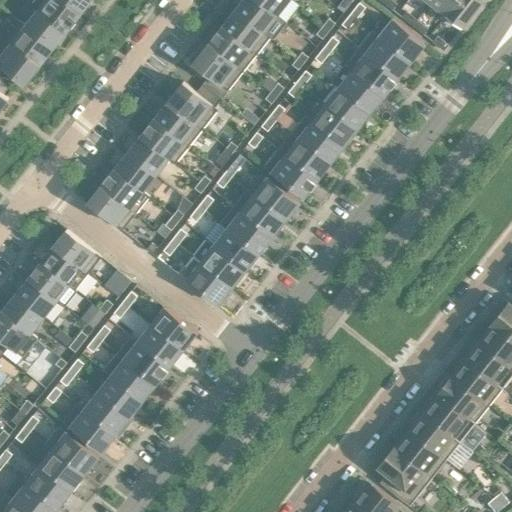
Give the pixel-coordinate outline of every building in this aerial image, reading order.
[(33,0),(31,3),(66,31),(80,13),(62,0),(33,0)] [(62,0),(80,13),(90,0),(62,0)] [(264,30),(277,14),(259,0),(241,0),(235,8),(270,36),(270,35),(264,30)] [(259,0),(277,14),(288,0),(259,0)] [(392,9),(396,3),(392,0),(381,0),(392,9)] [(456,0),(430,0),(429,2),(445,15),(456,0)] [(456,0),(445,15),(460,27),(481,0),(456,0)] [(356,18),(365,7),(359,2),(350,13),(356,18)] [(18,20),(53,47),(66,31),(31,3),(30,4),(37,9),(25,24),(19,19),(18,20)] [(255,54),(270,36),(235,8),(220,26),(255,54)] [(412,25),(417,19),(406,11),(401,16),(412,25)] [(347,29),(356,18),(350,13),(341,24),(347,29)] [(330,29),(335,22),(328,17),(323,24),(330,29)] [(424,43),(392,18),(379,34),(371,29),(410,60),(418,51),(422,47),(421,46),(424,43)] [(423,33),(428,28),(417,19),(412,25),(423,33)] [(4,38),(39,65),(53,47),(18,20),(4,38)] [(322,38),(330,29),(323,24),(316,33),(322,38)] [(220,26),(207,43),(242,71),(255,54),(220,26)] [(357,46),(397,77),(404,68),(405,68),(408,64),(408,63),(410,60),(371,29),(357,46)] [(443,49),(448,44),(437,35),(432,41),(443,49)] [(329,52),(338,41),(332,36),(323,47),(329,52)] [(0,65),(24,84),(39,65),(4,38),(0,42),(0,65)] [(208,75),(202,83),(221,98),(242,71),(207,43),(192,62),(208,75)] [(344,63),(383,94),(390,86),(391,87),(396,80),(395,79),(397,77),(357,46),(344,63)] [(321,63),(329,52),(323,47),(314,58),(321,63)] [(303,63),(308,56),(301,51),(296,57),(303,63)] [(298,69),(303,63),(296,57),(291,64),(298,69)] [(338,86),(370,111),(377,101),(378,102),(382,98),(381,97),(383,94),(344,63),(343,64),(351,70),(338,86)] [(302,86),(311,75),(305,70),(296,81),(302,86)] [(211,103),(183,80),(167,100),(202,128),(217,108),(211,103)] [(294,97),(302,86),(296,81),(288,92),(294,97)] [(276,97),(283,87),(277,82),(269,92),(276,97)] [(357,128),(355,126),(363,117),(364,118),(370,111),(338,86),(325,103),(357,128)] [(271,103),(276,97),(269,92),(264,98),(271,103)] [(188,145),(202,128),(167,100),(153,117),(188,145)] [(276,119),(284,108),(278,103),(269,115),(276,119)] [(325,103),(312,119),(304,113),(304,114),(343,145),(351,135),(352,136),(355,132),(354,131),(357,128),(325,103)] [(343,145),(304,114),(290,131),(329,162),(343,145)] [(267,131),(276,119),(269,115),(261,126),(267,131)] [(175,162),(188,145),(153,117),(140,135),(175,162)] [(254,147),(263,136),(256,131),(248,142),(254,147)] [(290,131),(276,148),(316,179),(324,169),(325,170),(328,166),(327,165),(329,162),(290,131)] [(174,163),(175,162),(140,135),(127,151),(155,174),(168,158),(174,163)] [(232,152),(237,146),(230,141),(225,147),(232,152)] [(227,158),(232,152),(225,147),(220,153),(227,158)] [(316,179),(276,148),(263,165),(302,197),(310,187),(311,188),(316,182),(315,181),(316,179)] [(143,190),(155,174),(127,151),(113,168),(148,196),(149,195),(143,190)] [(231,176),(240,165),(234,160),(225,171),(231,176)] [(100,184),(135,212),(148,196),(113,168),(100,184)] [(222,187),(231,176),(225,171),(216,182),(222,187)] [(205,186),(210,180),(204,174),(198,181),(205,186)] [(254,193),(246,187),(285,219),(293,209),(293,210),(297,205),(296,205),(299,201),(267,176),(254,193)] [(200,192),(205,186),(198,181),(194,187),(200,192)] [(122,229),(135,212),(100,184),(87,201),(122,229)] [(285,219),(246,187),(232,204),(272,236),(272,235),(270,234),(278,224),(280,225),(285,219)] [(204,210),(213,199),(207,194),(198,205),(204,210)] [(232,204),(219,222),(258,253),(266,243),(267,243),(270,239),(269,239),(272,236),(232,204)] [(196,221),(204,210),(198,205),(189,216),(196,221)] [(178,220),(183,213),(177,208),(172,215),(178,220)] [(171,229),(178,220),(172,215),(164,224),(171,229)] [(258,253),(219,222),(218,222),(226,228),(213,244),(245,269),(252,260),(253,260),(257,256),(256,256),(258,253)] [(88,273),(101,256),(66,228),(52,245),(88,273)] [(178,244),(186,233),(180,228),(171,239),(178,244)] [(169,255),(178,244),(171,239),(163,250),(169,255)] [(152,253),(157,247),(151,242),(146,248),(152,253)] [(245,269),(213,244),(200,260),(193,254),(192,255),(231,286),(245,269)] [(75,289),(88,273),(52,245),(39,261),(75,289)] [(230,290),(229,289),(231,286),(192,255),(178,273),(217,304),(226,294),(230,290)] [(74,290),(75,289),(39,261),(26,278),(55,301),(68,285),(74,290)] [(124,274),(115,284),(122,290),(126,286),(131,280),(124,274)] [(16,291),(45,314),(55,301),(26,278),(16,291)] [(128,306),(137,295),(130,290),(122,301),(128,306)] [(31,332),(45,314),(16,291),(1,310),(36,338),(37,337),(31,332)] [(105,313),(112,303),(106,298),(98,308),(105,313)] [(119,317),(128,306),(122,301),(113,312),(119,317)] [(494,319),(495,319),(494,321),(511,335),(511,305),(508,303),(496,318),(495,318),(494,319)] [(193,335),(196,331),(164,306),(151,323),(183,348),(190,339),(191,340),(194,336),(193,335)] [(93,328),(105,313),(98,308),(86,322),(93,328)] [(16,351),(22,356),(36,338),(1,310),(0,311),(0,351),(2,353),(8,345),(16,351)] [(511,365),(511,335),(494,321),(492,323),(493,323),(492,324),(491,325),(480,340),(511,365)] [(137,340),(130,334),(129,334),(169,366),(176,356),(177,357),(180,353),(180,352),(183,348),(151,323),(137,340)] [(101,340),(110,329),(104,324),(95,335),(101,340)] [(79,345),(87,335),(81,330),(73,340),(79,345)] [(169,366),(129,334),(116,352),(155,383),(162,374),(163,375),(168,369),(167,368),(169,366)] [(92,351),(101,340),(95,335),(86,346),(92,351)] [(74,351),(79,345),(73,340),(68,346),(74,351)] [(466,358),(503,387),(511,374),(511,365),(480,340),(478,342),(478,341),(477,343),(466,358)] [(155,383),(116,352),(115,352),(123,358),(110,375),(142,400),(142,399),(140,398),(148,388),(150,390),(155,383)] [(61,368),(66,362),(60,356),(55,363),(61,368)] [(74,374),(83,363),(77,358),(68,369),(74,374)] [(488,405),(503,387),(466,358),(464,360),(463,359),(462,361),(463,361),(452,376),(488,405)] [(66,385),(74,374),(68,369),(59,380),(66,385)] [(142,400),(110,375),(97,391),(129,416),(136,407),(137,408),(140,404),(139,403),(142,400)] [(436,391),(435,392),(474,423),(488,405),(452,376),(450,378),(449,377),(448,379),(449,379),(446,382),(444,380),(435,391),(436,391)] [(52,402),(61,391),(55,386),(46,397),(52,402)] [(84,408),(76,402),(115,433),(129,416),(97,391),(84,408)] [(423,411),(460,440),(474,423),(435,392),(434,392),(426,403),(428,405),(426,408),(425,408),(424,409),(425,409),(423,411)] [(25,413),(33,404),(26,399),(19,408),(25,413)] [(115,433),(76,402),(62,420),(101,451),(109,441),(110,442),(113,437),(112,437),(115,433)] [(20,420),(25,413),(19,408),(14,414),(20,420)] [(446,459),(460,440),(423,411),(411,426),(410,427),(408,429),(446,459)] [(30,431),(38,420),(32,415),(23,426),(30,431)] [(98,456),(58,424),(44,442),(83,473),(91,464),(92,464),(95,460),(95,459),(98,456)] [(21,442),(30,431),(23,426),(15,437),(21,442)] [(0,442),(1,443),(9,434),(2,429),(0,431),(0,442)] [(394,447),(432,476),(446,459),(408,429),(396,445),(396,446),(395,446),(394,447)] [(44,442),(44,443),(51,449),(38,465),(70,490),(71,490),(69,488),(77,479),(78,480),(83,473),(44,442)] [(409,505),(432,476),(394,447),(392,449),(392,448),(391,450),(379,466),(387,472),(379,482),(409,505)] [(0,462),(3,465),(12,453),(5,449),(0,455),(0,462)] [(38,465),(25,481),(57,507),(64,497),(65,498),(69,494),(68,493),(70,490),(38,465)] [(12,498),(4,492),(4,493),(28,511),(54,511),(55,511),(54,510),(57,507),(25,481),(12,498)] [(403,511),(404,511),(368,482),(355,497),(354,498),(354,499),(353,501),(367,511),(403,511)] [(502,506),(508,501),(501,491),(494,497),(502,506)] [(28,511),(4,493),(0,497),(0,511),(28,511)] [(495,511),(502,506),(494,497),(487,502),(495,511)] [(367,511),(353,501),(343,511),(367,511)]
